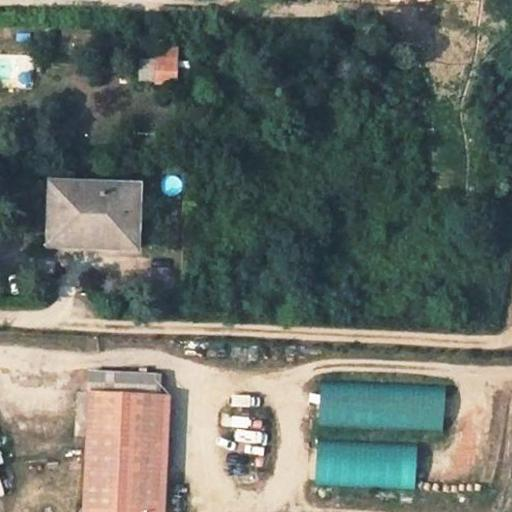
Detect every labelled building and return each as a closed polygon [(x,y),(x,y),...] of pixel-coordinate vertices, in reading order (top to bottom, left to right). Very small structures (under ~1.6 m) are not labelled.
[(178,58),(179,48),(157,48),(157,53),(157,59),(151,59),(143,59),(143,80),(143,82),(178,83),(178,58)] [(178,83),(189,83),(189,58),(178,58),(178,83)] [(143,59),(130,59),(130,79),(143,80),(143,59)] [(138,186),(51,184),(51,204),(57,204),(56,235),(109,235),(109,248),(137,248),(138,186)] [(49,246),(109,248),(109,235),(56,235),(57,204),(51,204),(49,246)] [(91,377),(91,397),(156,399),(156,378),(91,377)] [(320,382),(320,426),(444,428),(445,384),(320,382)] [(152,511),(156,399),(91,397),(90,397),(86,511),(152,511)] [(167,511),(171,399),(156,399),(152,511),(167,511)] [(417,442),(316,441),(316,485),(416,486),(417,442)]
